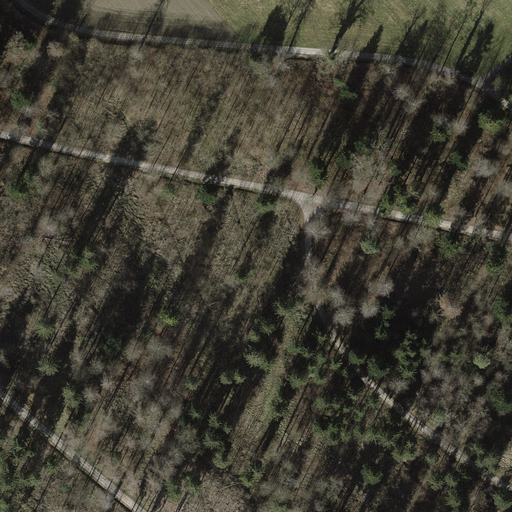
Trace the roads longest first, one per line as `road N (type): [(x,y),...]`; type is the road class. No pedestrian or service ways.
road 1 (track): [(511,237),(0,134)]
road 2 (track): [(19,0),(54,22),(99,34),(414,61),(459,75),(511,110)]
road 3 (track): [(511,489),(421,427),(342,351),(314,290),(311,197)]
road 4 (track): [(141,511),(0,393)]
